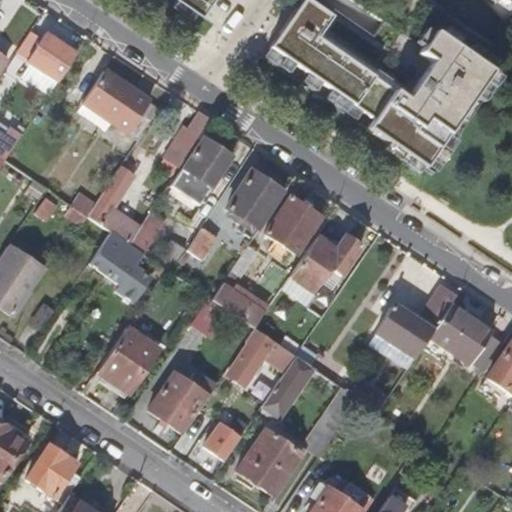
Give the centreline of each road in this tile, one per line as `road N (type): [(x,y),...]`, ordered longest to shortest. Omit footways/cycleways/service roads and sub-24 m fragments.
road 1 (unclassified): [(511,303),(210,93)]
road 2 (residential): [(216,511),(0,366)]
road 3 (unclassified): [(210,93),(72,0)]
